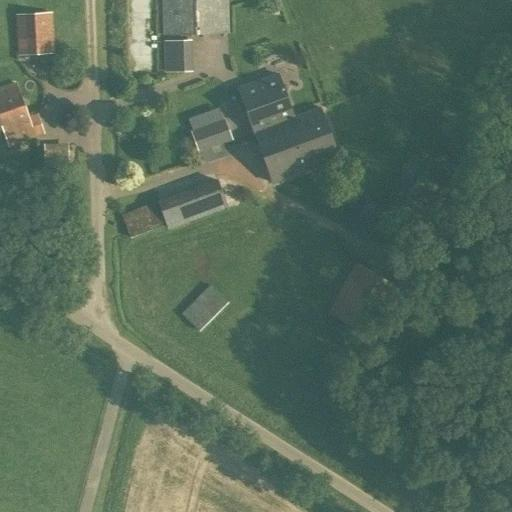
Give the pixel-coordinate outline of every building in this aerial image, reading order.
[(229,34),(228,0),(161,0),(162,36),(229,34)] [(17,15),(19,55),(51,53),(49,13),(17,15)] [(163,40),(164,72),(192,71),(191,39),(163,40)] [(238,89),(254,133),(293,117),(278,75),(238,89)] [(0,136),(10,133),(13,142),(33,134),(16,85),(0,90),(0,136)] [(293,117),(254,133),(272,182),(338,159),(319,108),(293,117)] [(224,118),(189,131),(197,152),(232,139),(224,118)] [(50,166),(65,166),(66,147),(50,147),(50,166)] [(378,217),(420,238),(448,182),(406,161),(378,217)] [(227,207),(217,177),(156,198),(166,230),(227,207)] [(133,210),(121,215),(129,239),(162,226),(151,197),(131,205),(133,210)] [(355,263),(327,313),(367,337),(395,286),(355,263)] [(210,284),(180,314),(198,331),(227,302),(210,284)]
